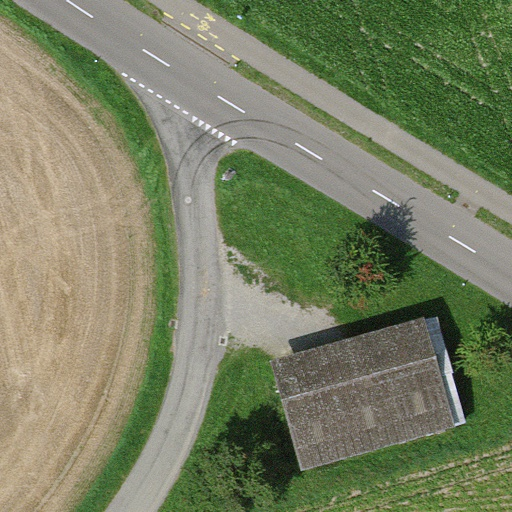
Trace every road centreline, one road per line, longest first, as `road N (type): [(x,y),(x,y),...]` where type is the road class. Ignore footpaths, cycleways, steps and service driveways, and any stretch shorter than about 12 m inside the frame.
road 1 (unclassified): [(139,511),(197,415),(207,302),(198,185),(168,63)]
road 2 (tertiary): [(511,277),(168,63)]
